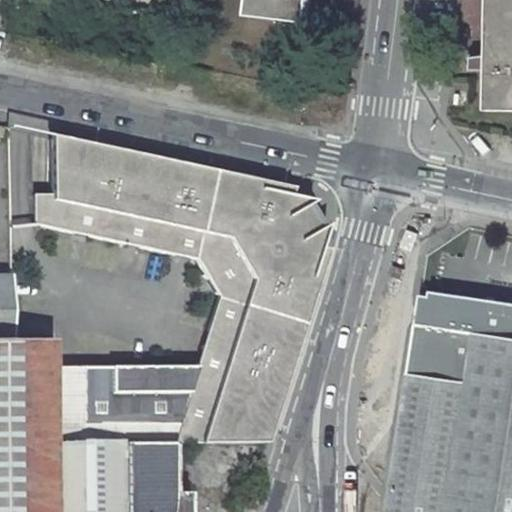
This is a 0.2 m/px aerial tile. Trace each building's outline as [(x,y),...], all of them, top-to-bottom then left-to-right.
[(250,0),(248,16),(308,23),(310,0),(250,0)] [(511,111),(511,0),(488,0),(486,111),(511,111)] [(196,367),(48,367),(49,444),(120,443),(172,443),(265,443),(331,234),(306,190),(49,135),(50,200),(32,200),(32,225),(196,260),(218,297),(196,367)] [(10,276),(0,276),(0,511),(49,511),(49,444),(48,367),(48,343),(11,343),(10,276)] [(511,338),(511,302),(432,291),(431,297),(421,296),(417,325),(478,334),(481,318),(507,321),(505,338),(511,338)] [(505,338),(507,321),(481,318),(478,334),(505,338)] [(417,325),(388,511),(511,511),(511,338),(505,338),(478,334),(417,325)] [(120,511),(120,443),(49,444),(49,511),(120,511)] [(172,443),(120,443),(120,511),(186,511),(186,494),(173,495),(172,443)]
